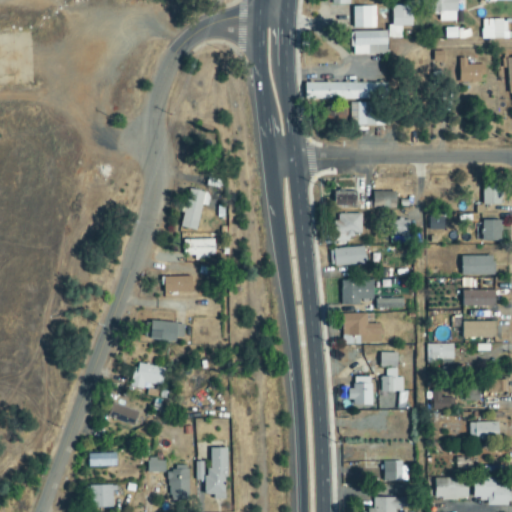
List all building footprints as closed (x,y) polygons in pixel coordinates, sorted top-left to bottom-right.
[(429,0),(429,13),(437,13),(438,22),(456,22),(455,0),(429,0)] [(351,7),(352,29),(374,28),(374,6),(351,7)] [(411,27),(410,6),(390,6),(391,26),(386,26),(386,39),(400,39),(400,27),(411,27)] [(506,19),(480,20),(481,40),(507,39),(506,19)] [(350,55),(386,54),(385,31),(349,33),(350,55)] [(466,58),(457,58),(457,83),(482,83),(481,65),(466,65),(466,58)] [(385,82),(303,84),(304,101),(386,99),(385,82)] [(355,126),(385,126),(386,103),(356,103),(355,126)] [(481,205),(500,205),(501,184),(482,184),(481,205)] [(200,205),(205,207),(208,194),(188,190),(179,228),(195,231),(200,205)] [(354,209),(354,194),(333,193),(332,209),(354,209)] [(360,214),(333,214),(334,243),(348,242),(348,236),(360,236),(360,214)] [(392,220),(391,237),(408,238),(408,221),(392,220)] [(481,241),(500,242),(500,221),(481,221),(481,241)] [(213,240),(182,240),(183,257),(213,256),(213,240)] [(364,265),(363,248),(328,249),(329,266),(364,265)] [(492,256),(460,257),(460,276),(492,276),(492,256)] [(190,276),(162,277),(162,294),(190,293),(190,276)] [(340,281),(340,305),(359,305),(359,300),(372,300),(372,281),(340,281)] [(461,291),(461,307),(494,306),(494,291),(461,291)] [(402,299),(375,299),(375,309),(401,310),(402,299)] [(372,314),(341,313),(340,344),(379,345),(379,324),(372,324),(372,314)] [(183,324),(149,322),(148,340),(182,341),(183,324)] [(461,339),(493,338),(493,322),(461,322),(461,339)] [(452,345),(425,346),(425,362),(452,362),(452,345)] [(395,369),(395,354),(378,353),(378,368),(395,369)] [(142,383),(160,385),(162,368),(133,365),(130,388),(141,390),(142,383)] [(369,377),(352,378),(352,389),(347,389),(347,406),(370,406),(369,377)] [(392,378),(379,377),(379,393),(392,393),(392,378)] [(505,380),(487,381),(487,394),(506,393),(505,380)] [(477,402),(477,384),(463,383),(462,402),(477,402)] [(439,399),(439,390),(430,391),(431,411),(453,411),(452,398),(439,399)] [(137,413),(110,403),(105,418),(132,428),(137,413)] [(496,423),(467,424),(468,441),(497,441),(496,423)] [(224,448),(205,449),(206,495),(215,495),(215,500),(225,500),(224,448)] [(410,449),(365,450),(366,459),(410,459),(410,449)] [(115,454),(86,455),(87,468),(115,467),(115,454)] [(163,473),(163,459),(146,460),(146,474),(163,473)] [(382,482),(400,482),(400,462),(381,463),(382,482)] [(186,470),(167,471),(167,499),(186,498),(186,470)] [(433,500),(466,500),(466,478),(433,479),(433,500)] [(493,478),(471,479),(472,500),(485,500),(485,506),(507,506),(507,487),(493,487),(493,478)] [(87,487),(88,508),(113,508),(112,486),(87,487)] [(394,511),(395,509),(406,510),(406,499),(371,498),(371,511),(394,511)]
